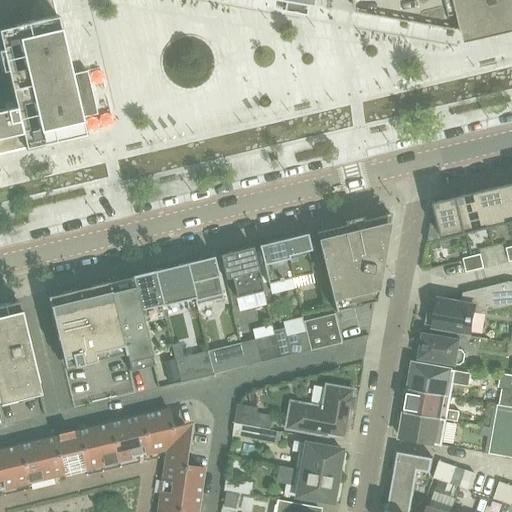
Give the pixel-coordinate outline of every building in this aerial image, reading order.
[(0,0),(0,136),(37,128),(41,143),(83,133),(79,118),(96,114),(86,71),(70,74),(52,0),(0,0)] [(511,0),(354,0),(356,12),(454,29),(511,15),(511,0)] [(511,222),(511,183),(500,186),(509,223),(511,222)] [(500,186),(479,191),(488,228),(509,223),(500,186)] [(488,228),(479,191),(457,196),(466,233),(488,228)] [(427,243),(466,233),(457,196),(434,202),(439,220),(431,222),(427,243)] [(342,220),(343,224),(314,231),(333,311),(374,301),(389,213),(362,219),(361,215),(342,220)] [(306,233),(283,238),(292,277),(319,271),(314,248),(310,249),(309,246),(306,233)] [(267,283),(292,277),(283,238),(257,245),(258,246),(267,283)] [(236,297),(262,291),(252,246),(219,254),(224,279),(231,277),(236,297)] [(481,254),(472,256),(475,270),(484,268),(481,254)] [(198,259),(186,262),(196,305),(223,299),(213,255),(198,259)] [(466,272),(475,270),(472,256),(463,258),(466,272)] [(196,305),(186,262),(152,270),(153,270),(161,304),(161,305),(193,297),(196,305)] [(161,304),(153,270),(131,276),(139,309),(161,304)] [(153,364),(139,309),(131,276),(108,281),(125,353),(129,370),(153,364)] [(125,353),(108,281),(46,296),(59,347),(68,345),(73,366),(125,353)] [(511,281),(509,281),(463,292),(461,303),(438,299),(437,308),(428,307),(425,324),(471,333),(475,311),(481,312),(511,304),(511,281)] [(0,403),(41,394),(18,301),(0,304),(0,403)] [(334,313),(318,317),(325,346),(341,343),(334,313)] [(272,330),(273,334),(279,358),(290,355),(284,328),(272,330)] [(460,365),(463,362),(464,354),(462,351),(458,350),(460,339),(423,333),(422,337),(422,338),(419,340),(417,350),(420,353),(419,354),(420,354),(419,359),(456,365),(456,364),(460,365)] [(273,334),(254,339),(259,362),(279,358),(273,334)] [(174,359),(184,356),(180,342),(170,344),(174,359)] [(208,353),(213,374),(228,370),(223,349),(208,353)] [(184,356),(174,359),(180,382),(189,379),(213,374),(208,353),(207,351),(184,356)] [(173,358),(162,361),(167,382),(178,379),(173,358)] [(414,363),(409,389),(451,396),(453,382),(466,384),(468,373),(414,363)] [(328,435),(342,437),(343,437),(348,411),(351,409),(353,397),(351,394),(352,389),(325,385),(321,407),(290,401),(285,428),(327,436),(327,435),(328,435)] [(499,405),(511,406),(511,388),(503,387),(499,405)] [(405,412),(458,421),(459,411),(449,409),(451,396),(409,389),(405,412)] [(167,407),(152,411),(139,414),(149,453),(167,449),(165,463),(184,466),(185,465),(188,443),(190,443),(190,442),(188,442),(189,432),(181,425),(172,427),(167,407)] [(458,421),(405,412),(401,438),(442,445),(447,419),(458,421)] [(255,413),(253,426),(255,427),(260,428),(268,429),(271,415),(255,413)] [(139,414),(108,422),(117,461),(149,453),(139,414)] [(511,418),(497,416),(495,427),(511,430),(511,418)] [(58,433),(58,434),(54,435),(63,474),(74,471),(85,469),(88,468),(104,464),(104,465),(105,464),(115,461),(115,462),(116,461),(117,461),(108,422),(79,429),(75,429),(75,430),(72,431),(71,430),(70,431),(65,432),(59,434),(58,433)] [(511,430),(495,427),(493,438),(511,440),(511,430)] [(51,436),(17,444),(27,483),(60,475),(63,474),(54,435),(51,435),(51,436)] [(299,452),(296,469),(336,476),(338,468),(342,468),(345,453),(341,453),(341,449),(293,441),(291,450),(299,452)] [(0,489),(27,483),(17,444),(0,448),(0,489)] [(391,494),(413,498),(418,470),(430,472),(433,458),(398,452),(397,457),(395,457),(392,470),(395,471),(391,494)] [(433,478),(442,481),(448,464),(439,461),(433,478)] [(195,511),(197,511),(200,500),(204,468),(185,465),(184,466),(165,463),(158,507),(195,511)] [(448,464),(442,481),(451,484),(457,467),(448,464)] [(335,485),(336,476),(296,469),(293,485),(285,484),(283,494),(332,503),(332,500),(336,500),(339,485),(335,485)] [(468,490),(474,473),(465,470),(459,487),(468,490)] [(247,482),(225,478),(223,490),(244,494),(247,482)] [(438,480),(435,491),(444,494),(447,483),(438,480)] [(494,498),(502,501),(508,484),(500,481),(494,498)] [(511,485),(508,484),(502,501),(511,504),(511,501),(511,485)] [(410,511),(413,498),(391,494),(388,509),(385,509),(384,511),(410,511)] [(298,511),(300,504),(276,500),(273,511),(298,511)]
